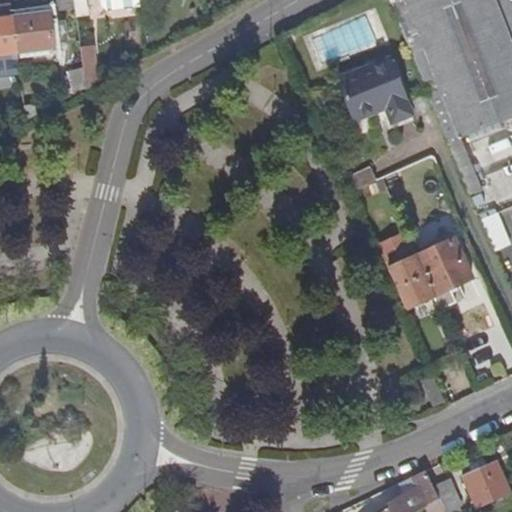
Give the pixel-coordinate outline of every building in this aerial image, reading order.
[(59,0),(62,13),(78,10),(76,0),(59,0)] [(142,11),(140,0),(102,0),(104,8),(111,14),(142,11)] [(461,139),(511,120),(511,12),(507,0),(402,0),(391,5),(459,173),(472,167),(461,139)] [(0,57),(19,55),(15,22),(13,8),(0,9),(0,57)] [(15,22),(19,55),(54,50),(54,47),(66,45),(63,26),(52,28),(50,17),(15,22)] [(87,70),(99,67),(96,48),(84,50),(87,70)] [(355,121),(386,109),(392,124),(410,117),(405,102),(388,62),(339,81),(355,121)] [(99,67),(87,70),(89,88),(101,82),(99,67)] [(75,96),(89,88),(87,70),(69,74),(75,96)] [(355,194),(379,182),(373,168),(348,180),(355,194)] [(407,257),(403,235),(381,239),(386,261),(407,257)] [(389,269),(406,308),(434,295),(440,309),(458,301),(451,287),(473,277),(456,238),(389,269)] [(447,404),(433,377),(422,382),(435,409),(447,404)] [(478,510),(510,495),(496,463),(463,477),(478,510)] [(419,511),(440,500),(433,487),(425,471),(397,484),(403,496),(385,508),(387,511),(384,511),(419,511)] [(469,511),(451,477),(433,487),(440,500),(446,511),(469,511)]
